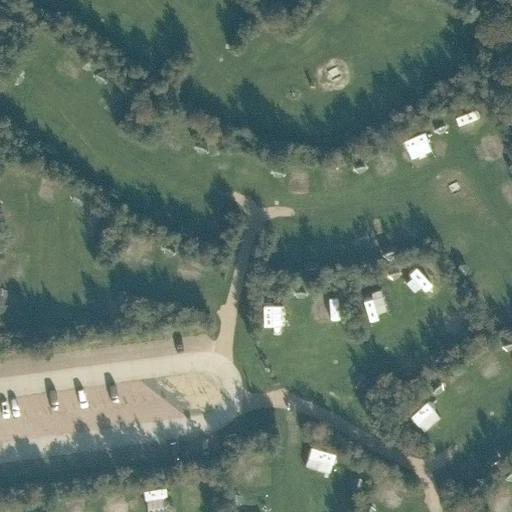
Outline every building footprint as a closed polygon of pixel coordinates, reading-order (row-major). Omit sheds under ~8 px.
[(103,70),(95,73),(96,80),(101,83),(106,80),(106,72),(103,70)] [(13,71),(10,75),(14,82),(20,82),(23,77),(20,72),(13,71)] [(439,119),(434,121),(434,128),(439,132),(444,130),(445,124),(439,119)] [(202,140),(196,145),(197,151),(203,154),(207,149),(207,142),(202,140)] [(43,145),(41,154),(44,156),(52,153),(53,147),(48,143),(43,145)] [(356,160),(354,168),(358,173),(363,171),(365,165),(359,159),(356,160)] [(277,164),(272,170),(274,175),(280,176),(284,172),(283,165),(277,164)] [(108,190),(107,198),(111,200),(118,196),(118,190),(113,187),(108,190)] [(73,195),(72,200),(77,204),(82,201),(83,193),(82,189),(73,195)] [(185,227),(179,230),(179,237),(184,239),(190,235),(189,229),(185,227)] [(171,240),(163,246),(164,252),(170,254),(174,251),(173,243),(171,240)] [(384,246),(382,253),(388,259),(393,258),(394,249),(388,245),(384,246)] [(309,262),(305,267),(310,276),(313,276),(317,267),(314,262),(309,262)] [(459,263),(455,271),(458,275),(466,274),(469,269),(466,264),(459,263)] [(389,268),(387,273),(392,278),(397,277),(399,271),(395,266),(389,268)] [(297,284),(294,291),(297,296),(303,296),(306,291),(302,284),(297,284)] [(76,319),(75,325),(80,332),(84,331),(86,322),(82,318),(76,319)] [(504,337),(502,345),(506,349),(511,347),(511,340),(507,336),(504,337)] [(437,350),(432,353),(433,360),(440,363),(443,361),(442,353),(437,350)] [(434,380),(431,383),(432,390),(438,392),(442,388),(441,383),(434,380)] [(494,455),(488,458),(489,464),(496,468),(500,466),(500,457),(494,455)] [(511,469),(507,467),(503,469),(505,477),(510,480),(511,478),(511,469)] [(353,478),(351,484),(355,488),(363,488),(364,483),(359,477),(353,478)] [(234,493),(227,498),(227,502),(236,504),(240,501),(239,495),(234,493)]
